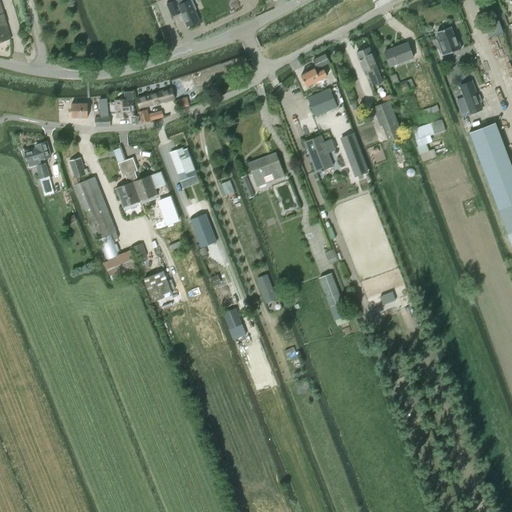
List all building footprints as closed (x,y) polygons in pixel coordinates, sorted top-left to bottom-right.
[(181,13),(187,27),(200,21),(195,10),(196,10),(191,0),(186,2),(185,0),(179,0),(176,1),(176,0),(167,4),(172,16),(181,13)] [(0,42),(11,39),(0,5),(0,42)] [(436,30),(437,32),(436,32),(441,46),(439,47),(442,56),(460,49),(457,40),(455,41),(450,27),(443,30),(442,28),(436,30)] [(389,67),(412,59),(407,44),(384,52),(389,67)] [(371,85),(381,82),(368,48),(356,53),(363,72),(366,71),(371,85)] [(317,68),(327,64),(324,56),(313,61),(317,68)] [(240,71),(244,70),(246,65),(245,61),(241,59),(236,61),(234,65),(236,69),(240,71)] [(314,69),(300,76),(306,87),(307,86),(309,88),(313,85),(313,83),(326,76),(323,70),(316,73),(314,69)] [(395,84),(398,83),(395,74),(389,76),(393,85),(395,84)] [(414,89),(411,79),(398,83),(395,84),(399,95),(414,89)] [(469,115),(483,110),(472,81),(458,86),(463,97),(456,100),(461,115),(468,112),(469,115)] [(139,109),(174,99),(171,89),(136,98),(139,109)] [(315,116),(337,107),(329,89),(307,98),(315,116)] [(107,99),(99,100),(101,117),(109,116),(107,99)] [(179,108),(188,106),(187,99),(178,102),(179,108)] [(126,102),(126,100),(115,101),(116,119),(128,118),(127,116),(135,115),(133,102),(126,102)] [(388,141),(401,136),(388,102),(372,108),(379,126),(386,123),(389,130),(385,132),(388,141)] [(71,118),(87,118),(87,104),(71,104),(71,118)] [(423,110),(425,115),(438,110),(436,105),(423,110)] [(141,124),(150,121),(147,110),(138,112),(139,116),(141,123),(141,124)] [(95,118),(95,127),(110,126),(110,118),(109,118),(103,118),(95,118)] [(412,130),(416,141),(445,131),(442,121),(412,130)] [(507,235),(511,232),(511,170),(494,123),(469,133),(497,208),(507,235)] [(332,151),(334,151),(333,149),(331,141),(330,141),(323,143),(321,136),(304,143),(315,172),(332,166),(327,152),(331,151),(332,151)] [(36,149),(25,152),(28,162),(29,167),(36,166),(41,164),(40,160),(51,157),(46,142),(35,145),(36,149)] [(172,153),(170,154),(172,160),(178,176),(180,181),(196,175),(189,157),(186,158),(182,149),(172,153)] [(257,187),(284,177),(275,154),(248,164),(257,187)] [(79,195),(85,208),(97,239),(116,232),(100,191),(95,177),(81,182),(79,177),(88,174),(87,170),(84,170),(80,158),(70,161),(75,177),(74,178),(76,184),(75,185),(79,195)] [(138,181),(135,172),(137,171),(132,158),(125,161),(140,201),(157,195),(150,176),(138,181)] [(140,201),(125,161),(118,163),(122,176),(125,175),(128,184),(116,189),(123,208),(140,201)] [(41,164),(36,166),(39,179),(49,176),(46,163),(41,164)] [(170,194),(161,172),(156,174),(164,197),(170,194)] [(49,176),(39,179),(44,196),(54,193),(49,176)] [(240,178),(248,198),(253,196),(245,176),(240,178)] [(234,192),(230,181),(221,184),(225,195),(234,192)] [(204,215),(191,220),(201,247),(216,242),(205,214),(204,215)] [(112,234),(98,239),(106,260),(108,259),(121,254),(112,234)] [(146,256),(142,243),(130,247),(135,260),(146,256)] [(206,247),(200,249),(202,256),(208,253),(206,247)] [(332,249),(325,252),(329,264),(337,261),(332,249)] [(163,272),(145,279),(153,301),(172,294),(170,290),(174,289),(171,280),(167,281),(163,272)] [(330,274),(319,278),(337,325),(348,321),(330,274)] [(210,278),(213,286),(220,284),(216,275),(210,278)] [(275,297),(267,275),(257,279),(266,301),(275,297)] [(242,324),(235,308),(223,313),(229,330),(233,338),(244,334),(240,325),(242,324)] [(293,347),(284,350),(287,358),(296,354),(293,347)]
